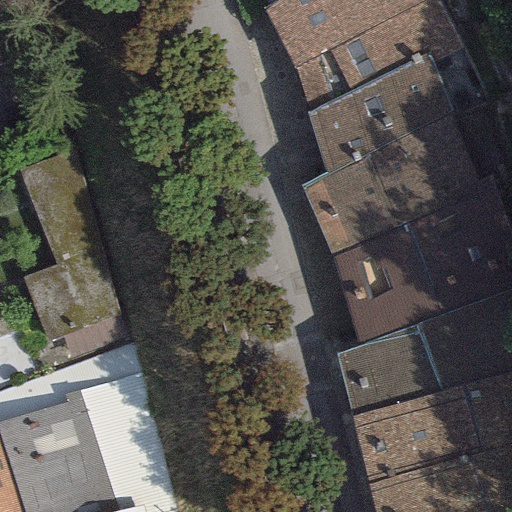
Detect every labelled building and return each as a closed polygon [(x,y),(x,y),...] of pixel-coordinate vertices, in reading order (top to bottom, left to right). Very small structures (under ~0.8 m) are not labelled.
[(460,52),(434,0),(280,0),(267,8),(293,67),(308,115),(427,58),(434,67),(460,52)] [(434,67),(427,58),(308,115),(327,172),(300,186),(329,258),(477,184),(434,67)] [(511,236),(491,179),(477,184),(329,258),(356,348),(511,284),(511,236)] [(511,370),(511,284),(356,348),(335,355),(348,414),(511,370)] [(511,370),(348,414),(360,458),(511,418),(511,370)] [(78,391),(82,398),(118,510),(140,505),(142,511),(173,511),(136,374),(78,391)] [(142,511),(140,505),(118,510),(82,398),(0,424),(0,511),(142,511)] [(511,418),(360,458),(373,506),(511,469),(511,418)] [(511,511),(511,469),(373,506),(373,511),(511,511)]
